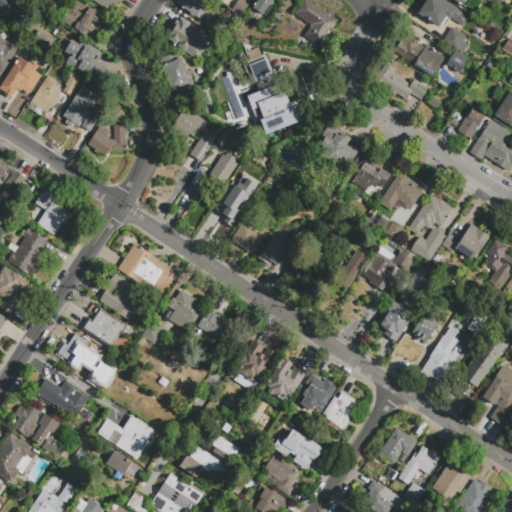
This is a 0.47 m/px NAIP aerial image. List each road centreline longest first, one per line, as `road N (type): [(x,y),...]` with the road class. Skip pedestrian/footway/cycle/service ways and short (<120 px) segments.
road 1 (residential): [(0,131),(511,466)]
road 2 (residential): [(151,0),(130,53),(147,111),(144,161),(0,392)]
road 3 (residential): [(384,0),(349,65),(350,93),(511,199)]
road 4 (residential): [(398,389),(314,511)]
